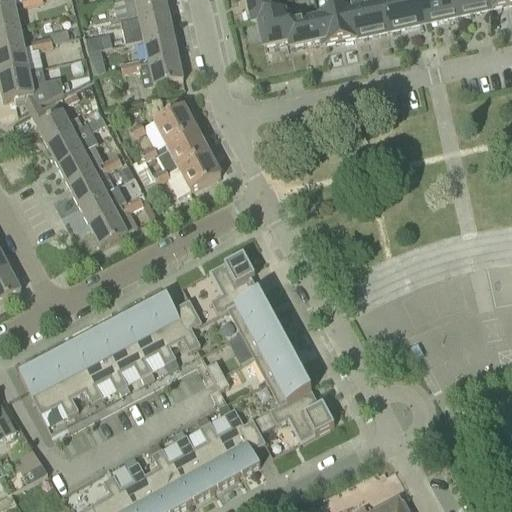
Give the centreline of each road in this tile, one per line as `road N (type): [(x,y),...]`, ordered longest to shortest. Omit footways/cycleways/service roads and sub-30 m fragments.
road 1 (residential): [(227,125),(511,61)]
road 2 (residential): [(395,441),(265,201)]
road 3 (residential): [(53,311),(265,201)]
road 4 (residential): [(263,511),(395,441)]
road 5 (residential): [(227,125),(199,0)]
